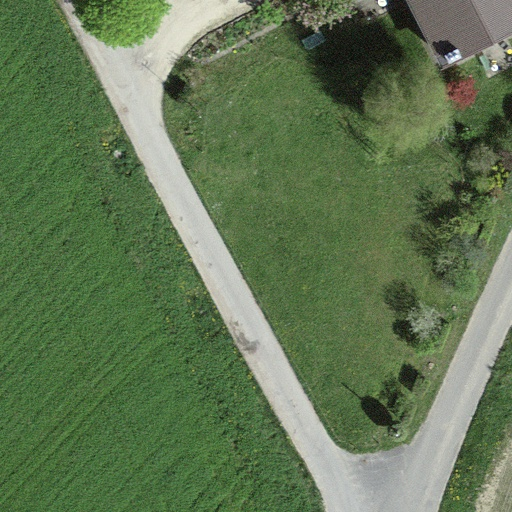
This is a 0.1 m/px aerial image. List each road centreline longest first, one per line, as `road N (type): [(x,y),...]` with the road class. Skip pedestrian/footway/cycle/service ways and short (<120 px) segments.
road 1 (residential): [(93,0),(356,511)]
road 2 (unclassified): [(511,270),(396,511)]
